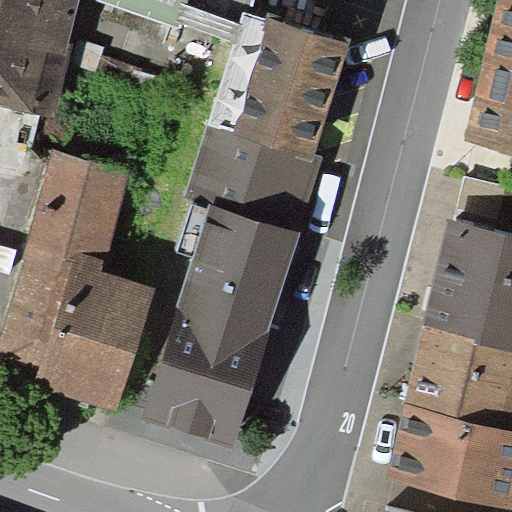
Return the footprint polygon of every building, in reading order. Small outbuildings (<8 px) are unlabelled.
[(0,0),(0,104),(50,118),(80,0),(0,0)] [(97,0),(98,0),(178,28),(180,23),(186,4),(188,0),(97,0)] [(252,15),(256,0),(188,0),(186,4),(240,23),(243,12),(252,15)] [(511,0),(497,0),(463,140),(511,152),(511,0)] [(180,23),(234,42),(240,23),(186,4),(180,23)] [(315,153),(350,42),(266,17),(265,19),(252,15),(243,12),(240,23),(234,42),(207,128),(313,161),(315,153)] [(185,198),(209,206),(208,209),(192,257),(141,419),(232,448),(325,156),(315,153),(313,161),(207,128),(185,198)] [(101,270),(130,171),(54,149),(0,333),(0,359),(38,371),(34,385),(120,410),(156,286),(101,270)] [(192,257),(208,209),(192,204),(177,252),(192,257)] [(511,234),(448,219),(424,325),(477,338),(476,341),(511,349),(511,234)] [(404,403),(511,428),(511,349),(476,341),(477,338),(424,325),(404,403)] [(511,511),(511,428),(404,403),(385,480),(511,511)]
